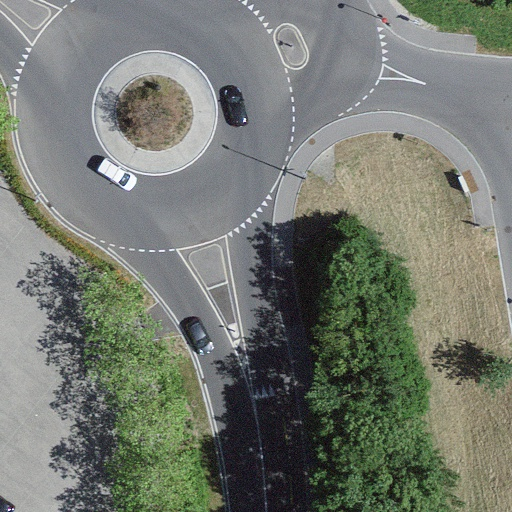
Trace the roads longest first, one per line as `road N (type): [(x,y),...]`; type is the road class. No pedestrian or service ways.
road 1 (tertiary): [(191,215),(257,441),(258,511)]
road 2 (residential): [(511,185),(495,117),(471,91),(310,45)]
road 3 (tertiary): [(90,51),(63,110),(78,172),(127,213),(191,215)]
road 4 (tertiary): [(253,76),(234,50),(178,21),(146,21),(90,51)]
road 5 (tertiary): [(191,215),(222,200),(246,175),(260,143),(253,76)]
